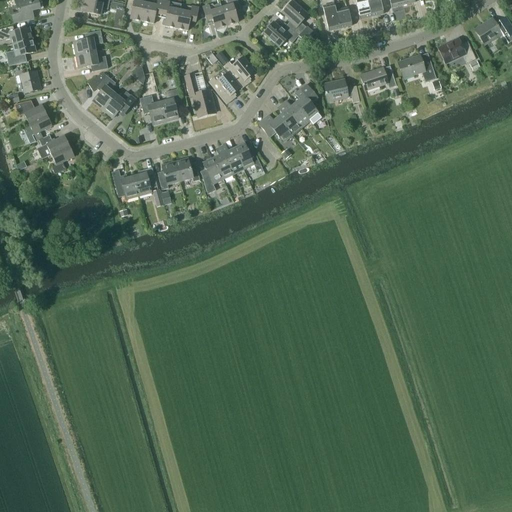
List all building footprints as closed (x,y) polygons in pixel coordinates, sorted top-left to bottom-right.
[(32,12),(39,10),(36,0),(14,0),(16,7),(9,9),(12,24),(33,19),(32,12)] [(109,0),(108,0),(96,0),(96,3),(84,1),(81,12),(100,16),(101,9),(107,10),(109,0)] [(141,22),(145,4),(138,2),(138,0),(127,0),(126,7),(132,8),(130,20),(141,22)] [(161,14),(163,2),(161,1),(156,0),(153,0),(152,5),(145,4),(141,22),(152,25),(155,13),(161,14)] [(228,6),(221,8),(226,27),(237,23),(234,12),(240,10),(236,0),(228,0),(226,1),(228,6)] [(366,0),(354,0),(359,20),(371,18),(366,0)] [(366,0),(371,18),(383,15),(379,0),(366,0)] [(388,0),(391,9),(403,6),(401,0),(388,0)] [(301,23),(308,16),(292,1),(281,13),(291,22),(287,27),(298,37),(298,36),(306,43),(315,34),(307,27),(306,27),(301,23)] [(123,5),(111,2),(110,9),(122,12),(123,5)] [(161,14),(166,15),(164,27),(175,30),(179,11),(180,11),(181,5),(166,2),(163,2),(161,14)] [(334,4),(340,29),(351,26),(347,8),(340,10),(339,3),(334,4)] [(226,27),(221,8),(220,4),(213,7),(212,5),(202,8),(206,20),(212,18),(215,30),(226,27)] [(334,4),(328,5),(322,7),(328,32),(340,29),(334,4)] [(175,30),(187,32),(189,20),(195,21),(198,9),(188,7),(186,12),(180,11),(179,11),(175,30)] [(396,20),(406,17),(404,9),(394,11),(396,20)] [(473,30),(474,31),(484,46),(501,34),(505,39),(508,45),(511,42),(511,30),(504,19),(495,25),(491,19),(473,30)] [(298,37),(287,27),(283,31),(273,22),(262,34),(278,48),(286,40),(291,44),(298,37)] [(0,42),(11,40),(12,46),(31,41),(28,29),(14,32),(12,27),(0,30),(0,42)] [(73,43),(75,56),(95,52),(94,46),(102,44),(100,32),(84,35),(85,41),(73,43)] [(466,64),(475,60),(467,42),(461,45),(457,39),(437,49),(445,65),(463,57),(466,64)] [(31,41),(12,46),(14,51),(5,54),(8,67),(26,63),(24,55),(34,53),(31,41)] [(296,49),(300,52),(305,47),(301,43),(296,49)] [(95,52),(75,56),(78,69),(90,67),(91,72),(107,69),(105,58),(96,59),(95,52)] [(212,54),(206,59),(212,65),(217,61),(212,54)] [(428,56),(420,59),(419,57),(397,64),(402,79),(421,73),(425,83),(435,80),(431,65),(429,66),(428,62),(429,61),(428,56)] [(223,67),(224,70),(227,73),(228,73),(240,88),(240,89),(241,90),(250,83),(247,79),(255,73),(242,58),(231,67),(229,63),(223,67)] [(469,65),(472,71),(479,68),(476,62),(469,65)] [(140,64),(130,75),(133,77),(141,68),(140,64)] [(389,89),(396,87),(389,67),(382,69),(359,76),(365,92),(387,84),(389,89)] [(224,70),(214,78),(208,83),(226,105),(236,98),(232,94),(240,89),(240,88),(228,73),(227,73),(224,70)] [(24,94),(40,90),(35,73),(16,77),(19,91),(23,90),(24,94)] [(115,84),(102,74),(87,84),(93,93),(96,89),(100,93),(92,102),(102,111),(115,95),(109,91),(115,84)] [(198,117),(214,112),(209,92),(198,94),(193,75),(184,78),(189,97),(193,96),(198,117)] [(441,89),(438,80),(432,83),(433,85),(432,85),(434,91),(441,89)] [(353,104),(359,102),(356,87),(346,89),(344,81),(323,85),(327,103),(351,97),(353,104)] [(321,118),(317,113),(311,105),(317,100),(306,85),(295,94),(300,100),(295,104),(308,121),(312,125),(321,118)] [(160,103),(165,123),(178,119),(174,107),(180,105),(176,90),(164,93),(166,102),(160,103)] [(125,113),(135,101),(125,93),(120,100),(115,95),(102,111),(112,119),(120,109),(125,113)] [(17,95),(7,97),(9,103),(19,101),(17,95)] [(152,126),(165,123),(160,103),(153,105),(151,97),(139,100),(143,115),(149,114),(152,126)] [(31,101),(13,105),(16,110),(19,117),(23,115),(28,125),(46,117),(41,106),(35,109),(31,101)] [(308,121),(295,104),(290,108),(285,102),(281,105),(300,128),(308,121)] [(300,128),(281,105),(277,108),(282,115),(277,119),(291,135),(300,128)] [(269,139),(275,134),(282,142),(291,135),(277,119),(273,122),(268,116),(257,124),(269,139)] [(46,117),(28,125),(33,135),(29,137),(29,138),(32,144),(38,141),(42,139),(39,133),(51,127),(46,117)] [(41,147),(36,150),(41,160),(42,160),(51,156),(69,147),(64,137),(52,142),(49,136),(42,139),(38,141),(41,147)] [(29,138),(24,141),(27,147),(32,144),(29,138)] [(244,145),(233,150),(242,169),(252,164),(256,172),(261,169),(253,152),(248,155),(244,145)] [(220,148),(232,174),(242,169),(233,150),(227,153),(224,146),(220,148)] [(69,147),(51,156),(56,166),(51,168),(55,175),(65,170),(62,163),(74,158),(69,147)] [(213,160),(222,179),(232,174),(220,148),(215,150),(219,157),(213,160)] [(174,163),(179,183),(192,179),(193,183),(199,181),(195,167),(189,168),(187,160),(174,163)] [(222,179),(213,160),(202,165),(207,174),(201,176),(207,195),(215,191),(212,184),(222,179)] [(167,186),(179,183),(174,163),(161,167),(163,175),(158,177),(161,191),(168,189),(167,186)] [(133,178),(138,197),(151,193),(150,190),(156,188),(151,169),(138,172),(139,176),(133,178)] [(126,176),(120,177),(118,172),(111,173),(118,198),(124,196),(125,200),(138,197),(133,178),(127,179),(126,176)] [(171,204),(168,192),(161,194),(164,206),(171,204)]
